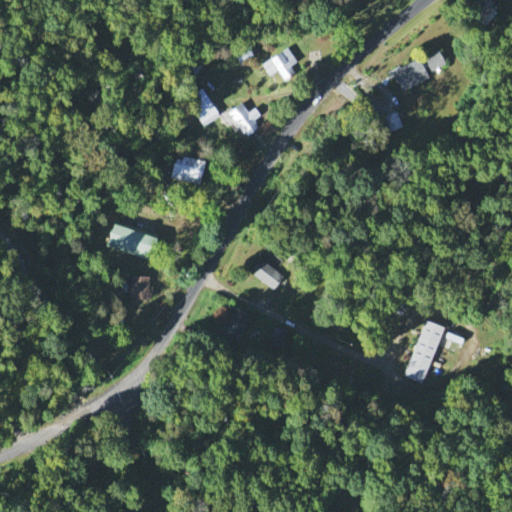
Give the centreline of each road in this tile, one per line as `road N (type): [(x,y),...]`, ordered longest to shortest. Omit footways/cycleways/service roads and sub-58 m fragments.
road 1 (residential): [(100,401),(143,369),(165,339),(301,114),(346,61),(421,0)]
road 2 (residential): [(24,441),(8,401),(22,262),(0,232)]
road 3 (residential): [(203,272),(383,362)]
road 4 (residential): [(116,389),(138,511)]
